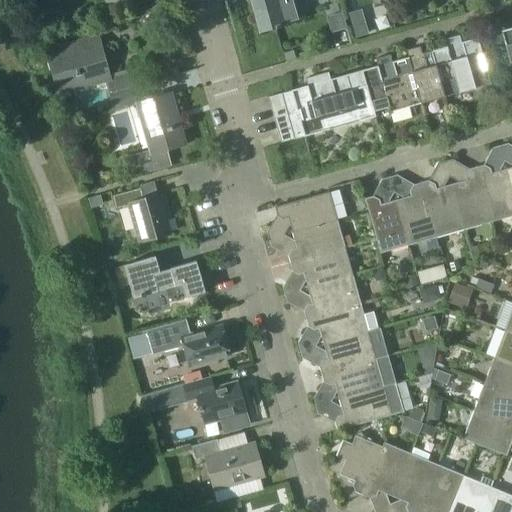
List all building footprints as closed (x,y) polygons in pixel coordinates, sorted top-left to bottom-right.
[(304,18),(298,0),(252,0),(261,30),(304,18)] [(113,21),(99,25),(102,34),(116,30),(113,21)] [(368,33),(364,22),(353,25),(356,36),(368,33)] [(511,27),(501,31),(510,63),(511,62),(511,27)] [(447,46),(430,51),(444,97),(491,84),(478,37),(462,42),(460,34),(445,38),(447,46)] [(60,52),(48,56),(59,94),(106,81),(109,93),(138,85),(134,69),(109,76),(99,41),(98,41),(96,36),(58,47),(60,52)] [(421,104),(444,97),(430,51),(422,53),(420,46),(408,49),(409,57),(408,57),(421,104)] [(421,104),(408,57),(392,62),(390,54),(376,58),(378,66),(361,70),(370,103),(372,102),(374,112),(388,108),(390,113),(421,104)] [(374,112),(372,102),(370,103),(361,70),(330,79),(328,72),(306,78),(308,86),(292,90),(295,102),(298,113),(301,125),(304,136),(376,117),(374,112)] [(114,110),(107,112),(107,113),(137,105),(142,120),(145,119),(150,135),(146,136),(151,152),(126,159),(131,176),(129,177),(129,178),(172,166),(167,149),(185,144),(171,93),(143,101),(138,85),(109,93),(114,110)] [(271,108),(295,102),(292,90),(268,96),(271,108)] [(275,120),(298,113),(295,102),(271,108),(275,120)] [(278,131),(301,125),(298,113),(275,120),(278,131)] [(281,143),(304,136),(301,125),(278,131),(281,143)] [(511,145),(509,143),(501,145),(505,161),(506,161),(511,150),(511,145)] [(491,153),(505,161),(501,145),(494,147),(491,153)] [(450,177),(459,162),(454,159),(445,161),(450,177)] [(435,169),(450,177),(445,161),(438,163),(435,169)] [(511,215),(511,184),(508,169),(492,173),(491,168),(484,164),(477,167),(492,221),(511,215)] [(464,229),(492,221),(477,167),(469,169),(466,174),(468,180),(452,184),(464,229)] [(102,175),(91,178),(93,187),(104,184),(102,175)] [(394,192),(395,192),(403,177),(398,175),(390,177),(394,192)] [(394,192),(390,177),(383,179),(380,184),(394,192)] [(430,180),(422,182),(437,237),(464,229),(452,184),(437,188),(436,183),(430,180)] [(409,245),(437,237),(422,182),(414,184),(411,191),(412,196),(396,200),(409,245)] [(142,188),(114,195),(118,209),(130,205),(140,241),(170,233),(163,208),(167,207),(163,193),(144,198),(142,188)] [(289,217),(294,232),(338,220),(330,191),(275,207),(278,215),(284,218),(289,217)] [(380,253),(409,245),(396,200),(382,204),(380,199),(374,195),(365,198),(380,253)] [(338,220),(294,232),(298,248),(293,249),(290,255),(292,263),(346,248),(338,220)] [(267,231),(269,239),(285,234),(270,226),(267,231)] [(285,234),(269,239),(272,247),(276,249),(285,234)] [(485,254),(482,244),(471,247),(474,257),(485,254)] [(309,287),(353,275),(346,248),(292,263),(294,271),(299,273),(304,272),(309,287)] [(496,252),(484,258),(484,260),(493,263),(497,252),(496,252)] [(166,289),(170,301),(206,291),(197,259),(161,269),(157,256),(126,265),(135,298),(166,289)] [(452,271),(460,269),(457,261),(449,263),(452,271)] [(481,261),(479,267),(490,271),(493,265),(481,261)] [(386,278),(383,268),(373,271),(376,281),(386,278)] [(305,309),(307,317),(361,302),(353,275),(309,287),(313,302),(307,304),(305,309)] [(418,285),(416,276),(403,280),(406,288),(418,285)] [(472,277),(470,283),(476,285),(478,279),(472,277)] [(475,287),(491,293),(494,285),(479,279),(478,279),(476,285),(475,287)] [(283,287),(285,294),(300,290),(301,290),(286,282),(283,287)] [(455,283),(448,301),(463,307),(470,288),(455,283)] [(438,286),(420,291),(423,303),(441,299),(438,286)] [(292,304),(300,290),(285,294),(287,302),(292,304)] [(361,302),(307,317),(309,327),(315,329),(320,327),(324,342),(369,330),(369,331),(378,328),(373,311),(364,314),(361,302)] [(432,329),(438,327),(435,316),(429,317),(432,329)] [(182,346),(188,367),(231,354),(223,325),(191,334),(187,318),(147,329),(154,354),(182,346)] [(495,356),(511,362),(511,331),(506,329),(495,356)] [(369,330),(324,342),(328,358),(323,359),(320,365),(322,373),(376,358),(369,331),(369,330)] [(135,357),(152,352),(147,333),(130,338),(135,357)] [(298,341),(300,349),(316,345),(301,337),(298,341)] [(316,345),(300,349),(302,357),(308,360),(316,345)] [(376,358),(322,373),(324,381),(330,384),(335,382),(339,398),(384,386),(396,383),(388,354),(376,358)] [(511,362),(495,356),(485,383),(511,393),(511,362)] [(421,361),(425,375),(432,373),(435,357),(421,361)] [(447,384),(451,375),(439,370),(435,380),(447,384)] [(238,380),(216,386),(214,387),(211,376),(202,379),(185,383),(182,384),(187,402),(197,400),(204,426),(232,418),(234,422),(244,420),(242,413),(247,411),(238,380)] [(511,393),(485,383),(474,410),(511,424),(511,393)] [(165,390),(168,403),(181,400),(177,386),(165,390)] [(384,386),(339,398),(343,412),(338,414),(335,420),(338,429),(392,414),(384,386)] [(314,397),(316,405),(332,400),(317,392),(314,397)] [(153,393),(141,396),(146,413),(158,410),(153,393)] [(428,407),(440,409),(442,399),(430,397),(428,407)] [(324,415),(332,400),(316,405),(318,412),(324,415)] [(410,415),(420,419),(424,409),(418,407),(412,409),(410,415)] [(511,424),(474,410),(464,438),(506,454),(511,440),(511,424)] [(412,433),(417,436),(422,423),(417,421),(412,433)] [(435,429),(423,424),(420,431),(432,436),(435,429)] [(337,454),(339,455),(336,461),(330,463),(332,471),(340,473),(339,474),(354,480),(353,484),(355,491),(362,494),(382,446),(355,435),(352,442),(344,438),(337,454)] [(216,489),(266,475),(256,441),(222,451),(219,438),(193,446),(197,458),(207,456),(216,489)] [(384,441),(382,446),(362,494),(370,497),(378,494),(379,490),(392,496),(410,452),(384,441)] [(413,446),(410,452),(392,496),(408,502),(406,506),(408,511),(417,511),(437,463),(427,459),(430,453),(413,446)] [(448,511),(464,474),(437,463),(417,511),(448,511)] [(483,476),(480,481),(464,474),(448,511),(479,511),(491,485),(493,481),(483,476)] [(511,511),(511,494),(491,485),(479,511),(511,511)] [(374,511),(385,511),(389,503),(374,510),(374,511)] [(393,511),(390,503),(389,503),(385,511),(393,511)]
